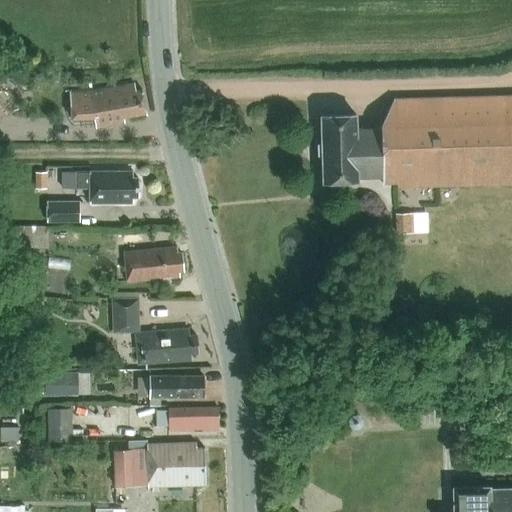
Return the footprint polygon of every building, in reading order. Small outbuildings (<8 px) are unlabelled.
[(31,107),(31,79),(1,79),(1,95),(15,96),(15,107),(31,107)] [(135,84),(90,92),(71,93),(72,117),(94,116),(96,127),(125,122),(124,118),(147,114),(143,90),(136,91),(135,84)] [(356,115),(322,116),(322,138),(322,159),(323,159),(324,181),(350,181),(350,180),(358,180),(358,177),(383,177),(383,183),(398,183),(398,187),(511,183),(511,95),(394,99),(394,100),(381,124),(381,128),(357,129),(356,115)] [(35,172),(35,188),(47,188),(47,173),(47,172),(35,172)] [(133,203),(133,197),(139,197),(139,178),(133,178),(133,172),(78,173),(79,188),(91,188),(91,204),(133,203)] [(79,223),(80,202),(48,202),(48,222),(79,223)] [(397,233),(410,232),(409,213),(396,213),(397,233)] [(3,248),(48,249),(48,229),(3,228),(3,248)] [(179,271),(184,271),(182,252),(177,252),(177,247),(125,252),(128,282),(180,277),(179,271)] [(114,335),(135,333),(140,333),(137,300),(111,302),(114,335)] [(27,304),(28,322),(42,322),(42,304),(27,304)] [(140,333),(135,333),(138,364),(192,359),(192,353),(198,353),(197,334),(190,335),(189,329),(140,333)] [(79,395),(79,393),(79,372),(45,372),(45,395),(79,395)] [(174,396),(205,396),(205,376),(174,377),(150,377),(150,396),(174,396)] [(51,432),(73,432),(73,406),(51,405),(51,432)] [(170,433),(219,432),(218,408),(169,409),(170,433)] [(116,487),(148,487),(206,485),(206,448),(197,448),(196,442),(147,444),(147,442),(130,442),(130,451),(115,452),(116,487)] [(20,445),(0,445),(0,466),(21,465),(20,445)] [(454,511),(511,511),(511,488),(490,489),(490,486),(453,487),(454,511)]
